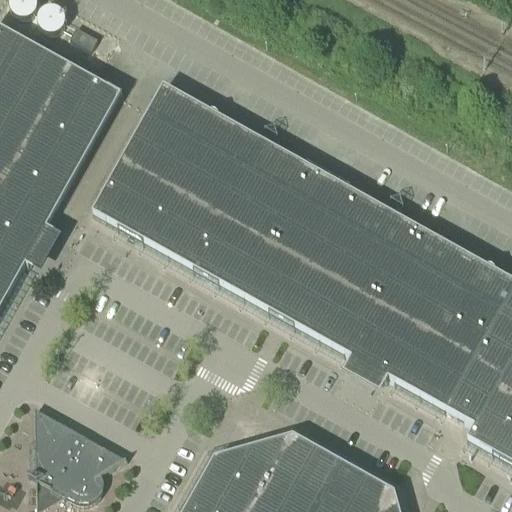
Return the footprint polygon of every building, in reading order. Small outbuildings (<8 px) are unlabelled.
[(10,23),(34,26),(37,5),(13,2),(10,23)] [(69,34),(59,15),(37,26),(47,45),(69,34)] [(121,102),(0,33),(0,266),(22,278),(121,102)] [(91,57),(97,46),(76,34),(70,45),(91,57)] [(193,276),(264,149),(163,92),(120,169),(92,220),(125,238),(129,237),(135,240),(136,244),(193,276)] [(264,149),(193,276),(200,280),(204,279),(211,282),(212,286),(244,304),(308,189),(319,180),(264,149)] [(390,219),(319,180),(308,189),(244,304),(276,322),(279,321),(286,325),(287,329),(319,346),(390,219)] [(390,219),(319,346),(351,364),(355,363),(362,367),(363,371),(394,389),(466,261),(390,219)] [(511,287),(466,261),(394,389),(401,392),(405,391),(412,395),(413,399),(473,433),(495,395),(494,395),(511,363),(511,287)] [(0,311),(4,310),(22,278),(0,266),(0,311)] [(511,470),(511,363),(494,395),(495,395),(473,433),(466,445),(499,463),(503,462),(509,466),(510,470),(511,470)] [(36,487),(36,495),(37,495),(37,501),(37,511),(48,511),(64,503),(75,509),(76,510),(78,510),(79,511),(83,511),(84,511),(88,510),(89,510),(92,509),(95,507),(98,505),(99,503),(100,502),(101,499),(102,497),(102,496),(103,493),(103,491),(102,488),(102,486),(101,484),(101,483),(100,481),(127,465),(126,464),(124,466),(87,445),(35,415),(35,478),(28,482),(36,487)] [(187,511),(320,511),(343,471),(311,453),(307,454),(301,450),(300,446),(292,442),(214,464),(187,511)] [(343,471),(320,511),(397,511),(394,499),(343,471)]
